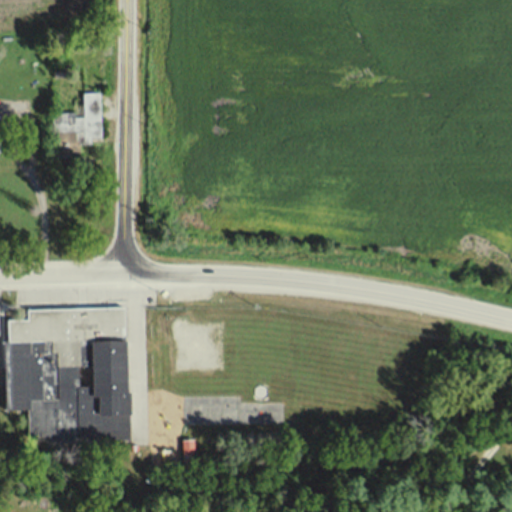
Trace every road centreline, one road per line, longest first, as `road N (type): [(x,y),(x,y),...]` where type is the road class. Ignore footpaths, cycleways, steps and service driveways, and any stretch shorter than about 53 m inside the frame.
road 1 (secondary): [(121,275),(317,283),(511,322)]
road 2 (secondary): [(121,275),(124,0)]
road 3 (secondary): [(121,275),(0,275)]
